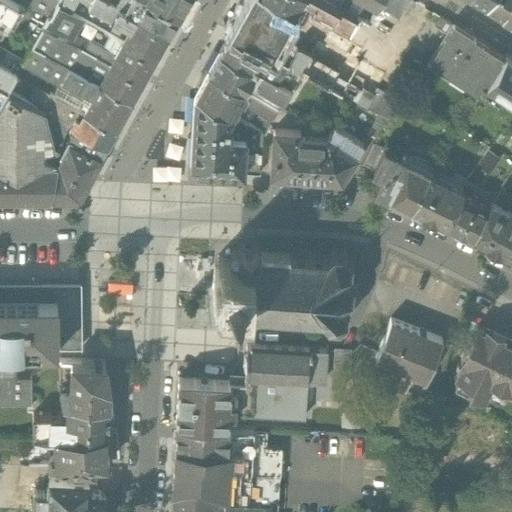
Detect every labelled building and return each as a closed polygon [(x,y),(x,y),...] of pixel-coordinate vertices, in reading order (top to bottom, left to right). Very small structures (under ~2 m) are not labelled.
[(0,0),(0,13),(3,16),(10,5),(0,0)] [(29,0),(17,23),(36,35),(43,23),(55,1),(55,0),(29,0)] [(166,33),(107,0),(91,0),(87,7),(118,25),(121,22),(129,27),(123,39),(153,55),(166,33)] [(177,12),(154,0),(107,0),(166,33),(177,12)] [(184,0),(154,0),(177,12),(184,0)] [(294,6),(282,0),(248,0),(246,5),(283,25),(294,6)] [(282,0),(294,6),(297,0),(298,0),(301,1),(303,0),(311,0),(309,5),(325,13),(323,17),(348,30),(356,15),(345,9),(337,5),(327,0),(282,0)] [(339,0),(337,5),(345,9),(350,0),(339,0)] [(360,0),(377,9),(378,6),(381,0),(360,0)] [(410,0),(381,0),(378,6),(399,19),(410,0)] [(511,0),(485,0),(484,3),(510,20),(511,16),(511,0)] [(153,55),(123,39),(116,51),(76,30),(84,16),(55,1),(43,23),(141,77),(153,55)] [(283,25),(246,5),(231,31),(285,61),(301,69),(315,43),(300,35),(296,43),(283,35),(277,45),(274,43),(283,25)] [(3,16),(0,13),(0,31),(2,32),(5,26),(10,29),(14,22),(3,16)] [(323,29),(295,13),(294,16),(293,16),(287,27),(300,35),(315,43),(323,29)] [(141,77),(43,23),(36,35),(32,40),(67,61),(131,97),(141,77)] [(504,58),(451,23),(444,33),(427,61),(451,76),(455,70),(484,89),(487,85),(504,58)] [(315,43),(301,69),(312,75),(351,97),(370,67),(356,60),(361,51),(323,29),(315,43)] [(265,50),(231,31),(220,51),(255,69),(265,50)] [(67,61),(32,40),(23,58),(59,80),(61,76),(67,61)] [(23,58),(0,44),(0,82),(7,86),(16,70),(23,58)] [(255,69),(220,51),(209,71),(243,89),(246,85),(255,90),(257,88),(284,102),(290,89),(275,80),(255,69)] [(504,58),(487,85),(511,101),(511,60),(505,56),(504,58)] [(90,92),(86,99),(57,83),(52,90),(115,125),(131,97),(67,61),(61,76),(90,92)] [(301,69),(285,61),(275,80),(290,89),(295,80),(298,75),(301,69)] [(370,67),(351,97),(390,119),(401,102),(377,89),(384,75),(370,67)] [(312,75),(301,69),(298,75),(309,80),(312,75)] [(52,90),(16,70),(7,86),(43,107),(106,141),(115,125),(52,90)] [(243,89),(209,71),(196,95),(230,114),(232,110),(238,100),(242,102),(242,103),(271,119),(278,108),(243,89)] [(290,89),(284,102),(292,106),(303,84),(295,80),(290,89)] [(43,107),(8,87),(0,101),(0,193),(49,193),(57,159),(43,152),(42,146),(52,143),(43,107)] [(230,114),(196,95),(191,164),(197,169),(259,173),(261,131),(235,117),(230,114)] [(106,141),(43,107),(52,143),(42,146),(43,152),(57,159),(69,137),(99,154),(106,141)] [(326,137),(300,139),(300,133),(274,130),(271,174),(341,178),(362,143),(335,123),(326,137)] [(99,154),(69,137),(57,159),(49,193),(78,193),(99,154)] [(374,144),(366,156),(367,157),(363,163),(373,168),(383,149),(374,144)] [(407,160),(383,149),(373,168),(373,169),(382,173),(375,188),(411,205),(428,171),(431,165),(410,155),(407,160)] [(440,157),(431,172),(428,171),(421,186),(423,187),(412,208),(444,224),(461,193),(465,186),(438,175),(440,172),(444,171),(449,162),(440,157)] [(494,198),(492,198),(488,206),(482,216),(481,219),(472,237),(508,255),(511,248),(511,197),(498,190),(494,198)] [(461,193),(444,224),(472,237),(481,219),(482,216),(488,206),(461,193)] [(257,251),(258,250),(260,248),(257,245),(255,247),(254,247),(254,246),(242,245),(242,247),(241,246),(239,244),(236,246),(238,248),(238,249),(233,248),(230,251),(229,257),(233,260),(238,261),(237,266),(225,266),(222,262),(219,264),(222,268),(219,268),(218,287),(221,287),(217,290),(220,293),(223,290),(235,291),(235,297),(230,296),(226,300),(225,305),(229,309),(234,309),(231,312),(233,314),(236,312),(250,313),(252,315),(254,313),(252,311),(267,311),(267,315),(270,315),(270,312),(285,312),(284,316),(288,316),(288,313),(302,314),(302,317),(305,318),(306,314),(321,315),(326,321),(324,324),(327,326),(329,323),(336,323),(337,326),(340,325),(339,322),(344,317),(347,319),(348,316),(346,315),(346,308),(349,307),(348,305),(349,304),(350,306),(352,305),(351,303),(355,299),(357,300),(358,297),(357,296),(357,290),(359,290),(359,287),(357,287),(358,281),(360,281),(358,278),(357,278),(352,273),(354,272),(353,271),(351,272),(352,269),(349,268),(350,261),(353,260),(352,257),(349,258),(344,252),(346,250),(343,248),(341,251),(334,250),(333,247),(330,248),(332,251),(325,256),(310,255),(310,252),(307,252),(307,254),(293,254),(293,250),(290,250),(290,253),(275,252),(275,249),(272,249),(272,252),(257,251)] [(81,347),(80,283),(0,283),(0,347),(15,348),(81,347)] [(441,339),(390,319),(377,353),(412,367),(409,376),(424,382),(441,339)] [(103,326),(102,340),(114,341),(115,326),(103,326)] [(511,338),(510,342),(476,326),(463,352),(465,353),(454,376),(471,385),(468,391),(485,400),(494,380),(511,388),(511,338)] [(324,350),(265,346),(266,335),(251,334),(250,344),(246,344),(246,355),(244,355),(243,367),(245,367),(244,377),(244,378),(306,382),(306,381),(322,381),(324,350)] [(16,379),(15,348),(0,347),(0,404),(31,404),(31,384),(19,384),(13,380),(16,379)] [(350,351),(333,350),(332,374),(349,375),(350,351)] [(104,362),(67,360),(66,365),(71,365),(70,383),(59,384),(62,403),(65,403),(65,399),(107,401),(108,385),(104,362)] [(230,380),(178,378),(175,424),(227,427),(228,413),(305,418),(306,382),(244,378),(244,377),(230,376),(230,380)] [(424,382),(409,376),(402,392),(418,398),(424,382)] [(107,401),(65,399),(65,403),(66,403),(66,412),(62,413),(61,412),(61,411),(48,412),(33,413),(34,434),(54,433),(107,431),(108,423),(110,423),(113,420),(114,413),(112,410),(110,410),(112,401),(107,401)] [(227,427),(175,424),(175,434),(175,440),(253,444),(253,438),(254,428),(227,427)] [(107,431),(54,433),(55,450),(53,450),(48,454),(49,465),(64,464),(64,468),(94,469),(94,462),(107,462),(107,448),(109,446),(110,444),(110,441),(109,439),(107,437),(107,431)] [(253,444),(175,440),(170,511),(279,511),(283,446),(253,444)] [(89,481),(49,479),(48,492),(36,491),(35,511),(102,511),(103,501),(104,502),(104,496),(99,490),(93,489),(92,491),(88,491),(89,481)] [(419,511),(425,493),(397,492),(389,511),(419,511)]
